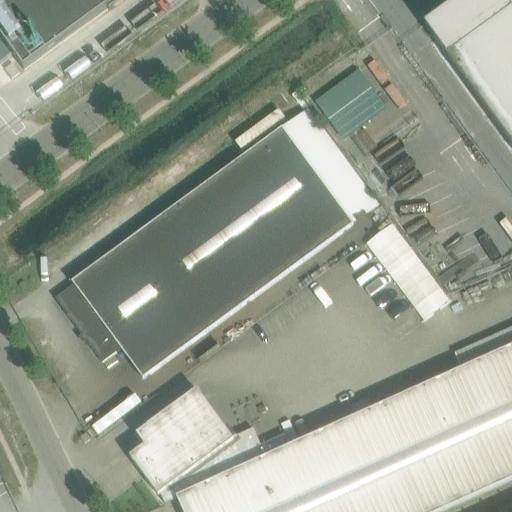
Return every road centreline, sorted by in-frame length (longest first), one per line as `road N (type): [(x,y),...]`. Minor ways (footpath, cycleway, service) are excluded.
road 1 (unclassified): [(0,181),(241,0)]
road 2 (unclassified): [(75,511),(0,352)]
